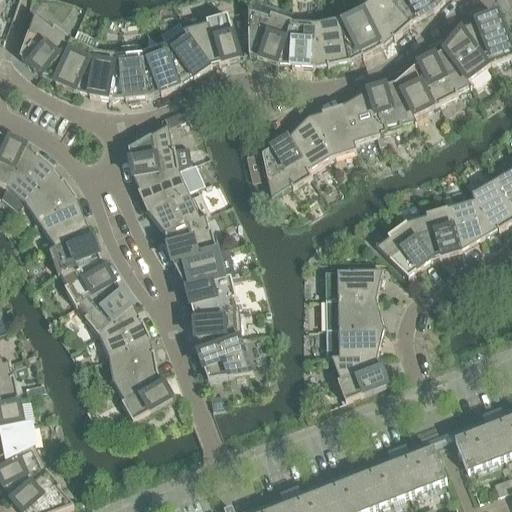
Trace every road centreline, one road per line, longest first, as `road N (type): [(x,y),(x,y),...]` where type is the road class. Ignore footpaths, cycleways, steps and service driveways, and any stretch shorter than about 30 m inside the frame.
road 1 (residential): [(109,121),(173,108),(236,78),(340,85),(398,61),(457,16),(496,0)]
road 2 (residential): [(223,476),(423,398)]
road 3 (residential): [(423,398),(402,336),(421,297),(511,246)]
road 4 (residential): [(223,476),(166,311)]
road 5 (residential): [(166,311),(146,298),(112,242),(88,180)]
road 6 (residential): [(166,311),(166,288),(113,169)]
road 7 (residential): [(109,121),(5,71),(0,86)]
